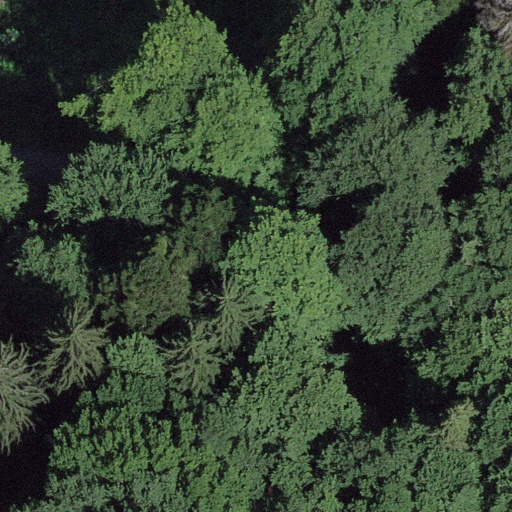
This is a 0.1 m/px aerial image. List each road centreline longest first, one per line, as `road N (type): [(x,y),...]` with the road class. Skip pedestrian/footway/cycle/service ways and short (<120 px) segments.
road 1 (track): [(0,144),(83,150),(166,177),(256,238),(320,326),(416,511)]
road 2 (track): [(166,177),(0,286)]
